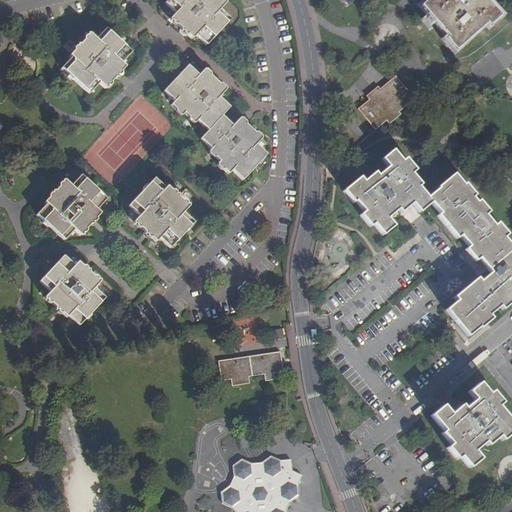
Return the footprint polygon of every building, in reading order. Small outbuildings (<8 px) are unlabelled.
[(177,14),(172,19),(182,29),(193,39),(197,35),(208,45),(231,21),(220,10),(227,4),(222,0),(168,0),(166,3),(177,14)] [(429,0),(421,8),(448,38),(445,40),(456,52),(487,24),(489,25),(499,17),(484,0),(429,0)] [(62,67),(88,93),(99,83),(104,87),(116,75),(125,67),(120,63),(131,52),(106,28),(96,39),(89,33),(68,55),(71,59),(62,67)] [(234,125),(224,114),(230,108),(219,98),(226,90),(214,79),(205,70),(199,76),(189,67),(165,92),(175,101),(171,106),(182,116),(184,114),(194,123),(197,122),(207,132),(201,138),(212,148),(209,151),(220,161),(218,164),(229,174),(234,169),(244,178),(267,154),(257,145),(263,139),(241,118),(234,125)] [(414,100),(396,78),(380,91),(378,89),(367,97),(370,101),(358,110),(374,131),(386,121),(389,125),(400,116),(398,113),(414,100)] [(401,163),(392,152),(382,161),(388,168),(377,178),(374,175),(363,183),(360,179),(343,193),(352,204),(355,202),(364,213),(360,217),(369,228),(373,225),(382,236),(392,228),(386,220),(398,210),(401,214),(412,205),(419,214),(431,204),(441,215),(438,218),(456,239),(459,237),(469,249),(466,252),(475,263),(479,260),(490,275),(479,284),(476,280),(454,298),(457,303),(446,312),(467,338),(479,328),(480,330),(490,321),(487,318),(499,308),(502,311),(511,302),(511,251),(502,239),(506,236),(497,225),(493,228),(484,217),(488,213),(479,202),(475,205),(470,199),(474,196),(465,186),(462,188),(452,176),(437,189),(438,190),(426,200),(417,189),(420,186),(411,175),(414,172),(404,160),(401,163)] [(44,201),(47,203),(36,215),(62,239),(74,228),(79,234),(91,222),(99,213),(95,209),(105,198),(80,175),(70,185),(64,180),(44,201)] [(139,215),(134,221),(145,232),(156,242),(160,238),(170,247),(194,222),(183,212),(189,206),(166,185),(164,188),(154,179),(128,205),(139,215)] [(49,291),(44,297),(65,316),(68,313),(79,324),(105,298),(93,287),(98,281),(84,268),(77,261),(72,266),(63,256),(39,281),(49,291)] [(272,340),(284,339),(283,329),(271,330),(272,340)] [(275,379),(274,373),(283,371),(280,352),(219,361),(221,381),(231,379),(231,386),(249,383),(248,377),(265,374),(266,380),(275,379)] [(322,361),(323,370),(333,369),(332,360),(322,361)] [(479,459),(473,451),(484,442),(487,445),(498,436),(502,441),(511,432),(511,420),(509,417),(506,418),(497,407),(500,404),(491,393),(487,396),(478,385),(468,393),(475,401),(463,410),(460,407),(449,416),(442,407),(431,416),(444,432),(442,434),(451,445),(447,449),(456,459),(459,456),(469,467),(479,459)] [(280,462),(271,456),(270,457),(269,459),(266,461),(263,463),(259,464),(256,464),(252,464),(247,462),(244,460),(232,466),(233,468),(233,473),(233,477),(231,481),(229,485),(226,489),(224,490),(220,492),(221,503),(231,509),(234,511),(284,511),(291,500),(299,496),(296,485),(302,475),(293,470),(290,460),(280,462)]
